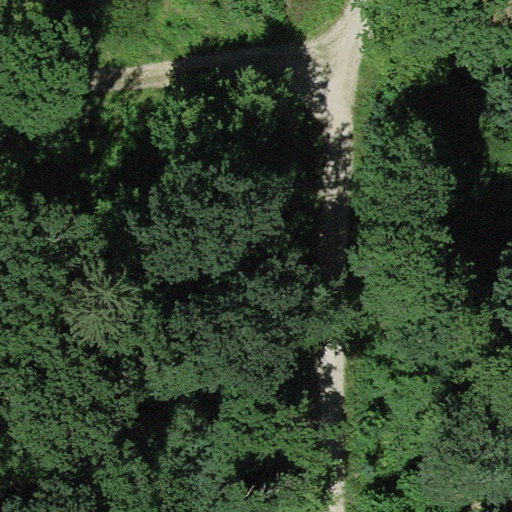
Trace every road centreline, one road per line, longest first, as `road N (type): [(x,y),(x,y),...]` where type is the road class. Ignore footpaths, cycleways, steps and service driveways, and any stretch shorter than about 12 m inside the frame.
road 1 (track): [(369,0),(353,36),(337,511)]
road 2 (track): [(0,71),(141,80),(353,36)]
